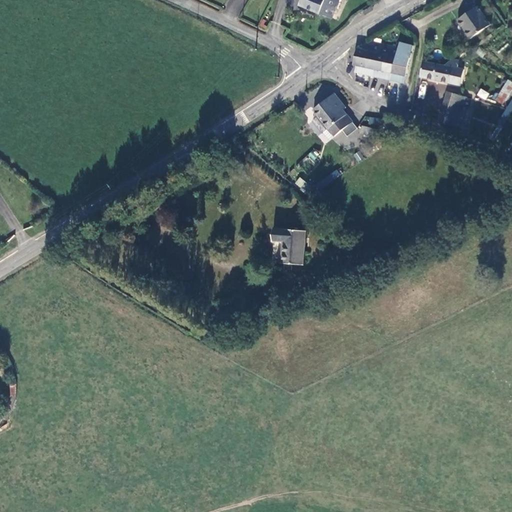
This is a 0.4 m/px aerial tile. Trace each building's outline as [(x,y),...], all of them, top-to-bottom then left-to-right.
[(299,0),(297,4),(332,19),(340,0),(299,0)] [(470,42),(492,28),(479,10),(457,23),(470,42)] [(351,62),(368,66),(371,67),(378,44),(362,40),(360,47),(356,46),(351,62)] [(400,42),(398,49),(390,47),(388,53),(393,54),(389,72),(401,76),(405,77),(413,45),(400,42)] [(371,67),(388,72),(389,72),(393,54),(388,53),(390,47),(378,44),(371,67)] [(452,59),(444,66),(420,61),(417,78),(443,83),(444,82),(461,85),(464,70),(457,68),(458,60),(452,59)] [(350,71),(366,74),(368,66),(351,62),(350,71)] [(366,74),(386,79),(388,72),(371,67),(368,66),(366,74)] [(388,72),(386,79),(400,82),(401,76),(389,72),(388,72)] [(494,101),(507,107),(491,138),(495,140),(505,120),(507,121),(511,112),(511,82),(506,79),(494,101)] [(480,88),(476,96),(485,100),(489,93),(480,88)] [(456,125),(466,98),(447,92),(438,119),(456,125)] [(315,107),(320,114),(329,126),(335,135),(343,129),(353,122),(344,110),(347,108),(336,93),(315,107)] [(329,126),(320,114),(314,118),(323,131),(329,126)] [(363,116),(363,123),(379,124),(379,118),(363,116)] [(358,128),(353,122),(343,129),(348,135),(358,128)] [(306,151),(306,164),(317,164),(317,150),(306,151)] [(303,189),(307,183),(299,177),(294,183),(303,189)] [(280,265),(302,266),(305,232),(272,229),(271,243),(281,243),(280,265)] [(348,287),(355,284),(353,277),(346,280),(348,287)] [(328,294),(348,287),(346,280),(326,288),(328,294)] [(13,412),(17,386),(11,386),(8,411),(13,412)]
